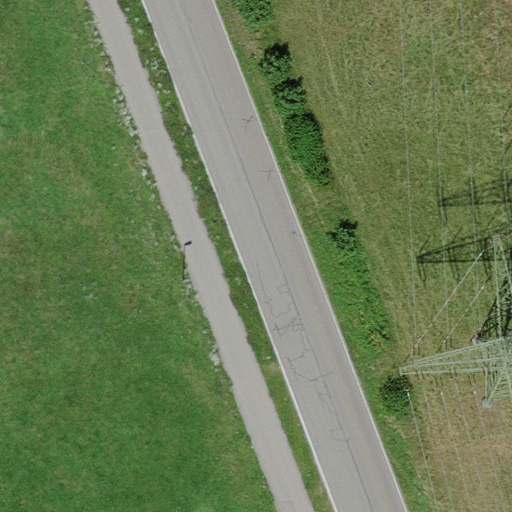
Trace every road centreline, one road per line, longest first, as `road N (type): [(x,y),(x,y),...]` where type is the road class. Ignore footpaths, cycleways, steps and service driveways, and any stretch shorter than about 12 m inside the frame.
road 1 (tertiary): [(174,0),(269,228),(366,511)]
road 2 (primary): [(378,0),(0,162)]
